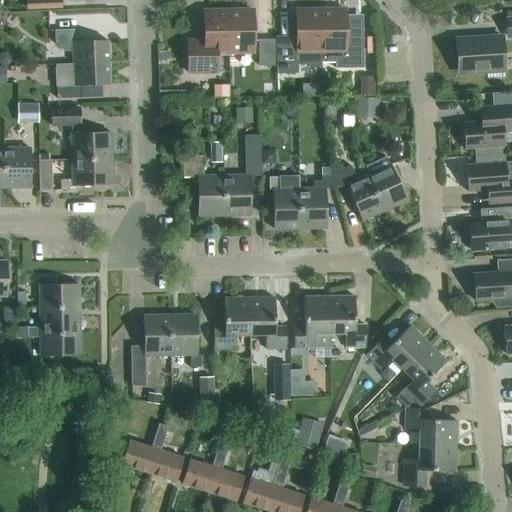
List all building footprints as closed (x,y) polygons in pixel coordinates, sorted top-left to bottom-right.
[(61,0),(25,0),(26,10),(61,8),(61,0)] [(253,9),(229,10),(230,53),(254,52),(253,9)] [(297,73),(297,64),(308,64),(308,67),(321,67),(321,62),(321,52),(322,52),(321,9),(296,9),(296,35),(276,35),(276,73),(297,73)] [(346,9),(321,9),(322,52),(321,52),(321,62),(337,62),(337,68),(363,67),(362,15),(346,15),(346,9)] [(217,53),(230,53),(229,10),(204,10),(204,40),(188,40),(188,72),(217,72),(217,53)] [(54,11),(54,21),(66,21),(65,11),(54,11)] [(73,63),(108,62),(107,40),(79,41),(78,29),(55,30),(55,43),(65,51),(73,51),(73,63)] [(456,39),(458,74),(486,72),(487,78),(504,77),(502,36),(456,39)] [(259,40),(259,66),(275,65),(275,39),(259,40)] [(1,52),(0,53),(0,63),(2,65),(7,65),(10,60),(10,55),(7,52),(1,52)] [(57,98),(81,97),(81,85),(102,85),(109,84),(108,62),(73,63),(73,64),(56,64),(57,85),(57,98)] [(360,95),(375,95),(374,77),(360,77),(360,95)] [(229,97),(229,84),(214,84),(214,97),(229,97)] [(492,102),(511,100),(511,91),(492,93),(492,102)] [(378,99),(357,98),(357,117),(378,117),(378,99)] [(38,123),(38,103),(18,103),(18,123),(38,123)] [(176,104),(162,104),(162,114),(177,113),(176,104)] [(286,116),(297,116),(297,104),(286,104),(286,116)] [(474,149),(475,156),(504,155),(504,147),(503,132),(511,131),(511,104),(479,108),(480,122),(463,123),(465,149),(474,149)] [(235,122),(250,122),(250,106),(235,106),(235,122)] [(71,134),(72,159),(112,158),(111,132),(80,133),(79,107),(52,109),(52,126),(71,125),(72,134),(71,134)] [(343,115),(343,127),(354,127),(354,115),(343,115)] [(245,175),(223,175),(224,215),(250,215),(249,176),(261,175),(260,135),(244,135),(245,175)] [(222,162),(222,141),(210,142),(211,163),(222,162)] [(410,161),(408,142),(395,144),(397,162),(410,161)] [(4,148),(4,188),(30,187),(30,147),(4,148)] [(275,164),(275,152),(262,152),(262,164),(275,164)] [(224,215),(223,175),(204,176),(204,155),(183,156),(183,177),(197,177),(198,216),(224,215)] [(504,155),(475,156),(475,165),(466,165),(468,192),(486,190),(488,204),(500,203),(511,202),(511,178),(506,179),(505,162),(504,155)] [(112,158),(72,159),(72,179),(60,179),(60,190),(73,189),(73,185),(112,184),(112,158)] [(51,160),(39,160),(40,191),(52,190),(51,160)] [(383,211),(366,175),(357,179),(351,165),(344,168),(342,163),(331,166),(336,187),(346,184),(362,220),(383,211)] [(366,175),(383,211),(406,201),(390,164),(366,175)] [(314,181),(314,188),(299,189),(300,229),(326,228),(325,188),(334,187),(336,187),(331,166),(321,167),(321,181),(314,181)] [(300,229),(299,189),(280,189),(279,177),(269,177),(269,190),(273,189),(274,229),(300,229)] [(472,250),(510,247),(509,229),(511,228),(511,208),(493,209),(494,221),(470,223),(472,250)] [(475,301),(495,299),(496,308),(511,306),(511,259),(496,260),(497,273),(473,274),(475,301)] [(39,285),(39,309),(80,308),(79,285),(39,285)] [(17,292),(17,305),(26,304),(25,292),(17,292)] [(354,296),(329,297),(330,333),(345,333),(345,347),(351,347),(366,347),(366,325),(355,325),(354,296)] [(275,297),(249,298),(250,335),(265,334),(265,348),(286,348),(286,327),(275,327),(275,297)] [(330,333),(329,297),(304,297),(304,326),(294,326),(294,348),(315,347),(315,334),(330,333)] [(250,335),(249,298),(224,298),(224,327),(214,327),(214,349),(235,349),(235,335),(250,335)] [(3,324),(18,324),(18,307),(14,307),(6,307),(3,307),(3,324)] [(80,308),(39,309),(39,327),(28,327),(28,337),(40,337),(40,332),(80,331),(80,308)] [(170,355),(170,315),(144,316),(144,346),(131,347),(132,387),(146,386),(145,356),(170,355)] [(170,315),(170,355),(190,355),(190,367),(201,367),(201,354),(197,354),(196,315),(170,315)] [(391,359),(402,369),(428,343),(409,325),(389,346),(381,339),(366,354),(381,369),(391,359)] [(15,327),(15,332),(15,338),(28,337),(28,327),(15,327)] [(40,355),(80,355),(80,331),(40,332),(40,337),(40,355)] [(403,390),(418,404),(433,389),(425,381),(446,361),(428,343),(402,369),(412,380),(403,390)] [(275,357),(275,377),(290,377),(290,357),(275,357)] [(364,380),(368,369),(358,365),(354,376),(364,380)] [(304,369),(290,369),(291,397),(305,396),(305,381),(304,369)] [(213,378),(200,378),(200,406),(213,406),(213,378)] [(406,408),(422,408),(418,404),(403,390),(395,398),(406,408)] [(146,402),(160,404),(161,394),(148,392),(146,402)] [(406,408),(405,429),(419,429),(419,444),(455,445),(456,420),(427,419),(427,409),(422,408),(406,408)] [(359,430),(362,435),(375,428),(373,423),(359,430)] [(168,427),(158,424),(155,436),(164,439),(168,427)] [(300,427),(296,445),(316,450),(321,432),(300,427)] [(122,465),(148,473),(156,449),(160,451),(164,439),(155,436),(151,448),(130,441),(122,465)] [(229,446),(223,444),(219,443),(215,455),(225,458),(229,446)] [(404,459),(404,485),(425,486),(425,470),(455,471),(455,445),(419,444),(418,459),(404,459)] [(340,451),(327,447),(324,455),(337,459),(340,451)] [(148,473),(174,481),(182,457),(160,451),(156,449),(148,473)] [(352,466),(360,465),(358,453),(350,454),(352,466)] [(182,484),(208,492),(216,469),(221,470),(225,458),(215,455),(212,467),(189,460),(182,484)] [(289,465),(283,463),(279,462),(276,474),(285,477),(289,465)] [(363,477),(375,479),(377,467),(363,465),(362,475),(363,476),(363,477)] [(208,492),(235,500),(242,477),(221,470),(216,469),(208,492)] [(242,503),(268,511),(276,487),(281,489),(285,477),(276,474),(272,486),(250,479),(242,503)] [(349,484),(344,482),(340,481),(336,493),(345,496),(349,484)] [(268,511),(271,511),(296,511),(301,495),(281,489),(276,487),(268,511)] [(305,511),(334,511),(336,506),(341,508),(345,496),(336,493),(332,505),(310,498),(305,511)] [(406,511),(409,503),(404,501),(401,500),(396,511),(406,511)]
